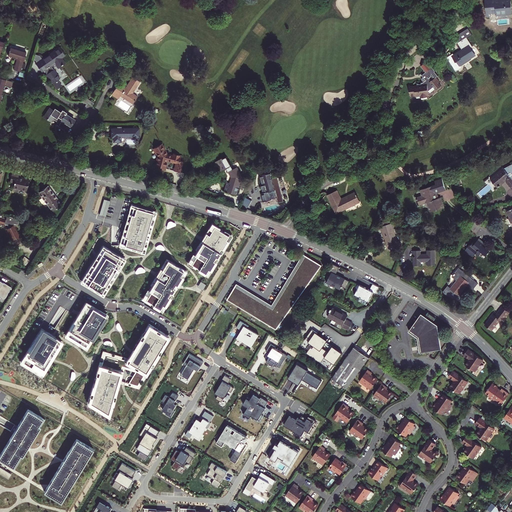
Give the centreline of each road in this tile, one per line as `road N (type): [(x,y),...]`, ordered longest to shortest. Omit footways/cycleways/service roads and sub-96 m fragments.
road 1 (residential): [(219,359),(286,400),(225,502),(157,498),(140,489),(216,363)]
road 2 (residential): [(284,232),(311,194),(369,147),(419,0)]
road 3 (tertiary): [(464,328),(411,292),(284,232)]
road 4 (tertiary): [(262,223),(98,176)]
road 5 (residential): [(411,401),(388,413),(323,511)]
road 6 (residential): [(180,335),(54,270)]
road 7 (residential): [(420,511),(451,452),(411,401)]
road 8 (residential): [(197,335),(262,223)]
